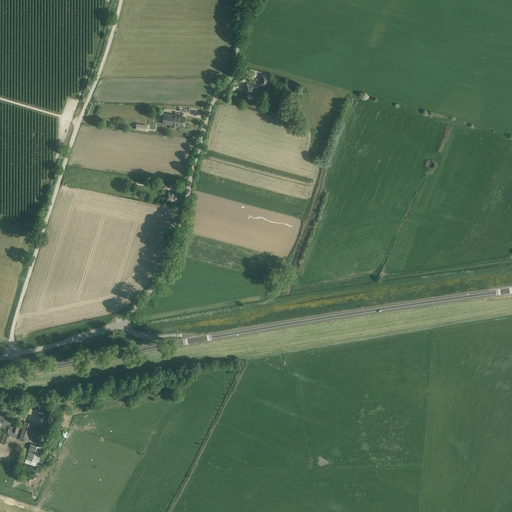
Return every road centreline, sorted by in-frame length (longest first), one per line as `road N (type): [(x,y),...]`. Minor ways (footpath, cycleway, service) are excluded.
road 1 (unclassified): [(7,357),(120,0)]
road 2 (unclassified): [(121,322),(171,258),(207,114),(235,69),(251,0)]
road 3 (secondary): [(197,340),(511,291)]
road 4 (secondary): [(0,378),(197,340)]
road 5 (unclassified): [(121,322),(7,357)]
